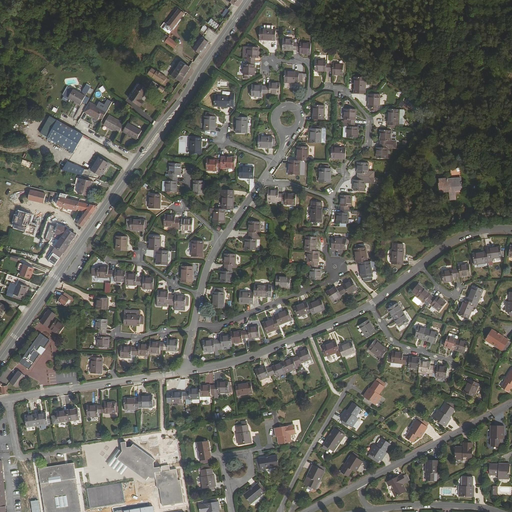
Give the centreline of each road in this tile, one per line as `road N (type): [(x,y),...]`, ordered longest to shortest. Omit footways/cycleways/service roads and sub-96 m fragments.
road 1 (track): [(278,0),(436,105),(511,178)]
road 2 (tertiary): [(138,159),(0,358)]
road 3 (residential): [(369,305),(254,355),(184,371)]
road 4 (residential): [(360,484),(511,403)]
road 5 (residential): [(335,272),(220,327),(193,324)]
road 6 (residential): [(280,511),(345,391)]
road 7 (residential): [(369,511),(456,505),(499,511)]
road 8 (tertiary): [(248,0),(182,101)]
